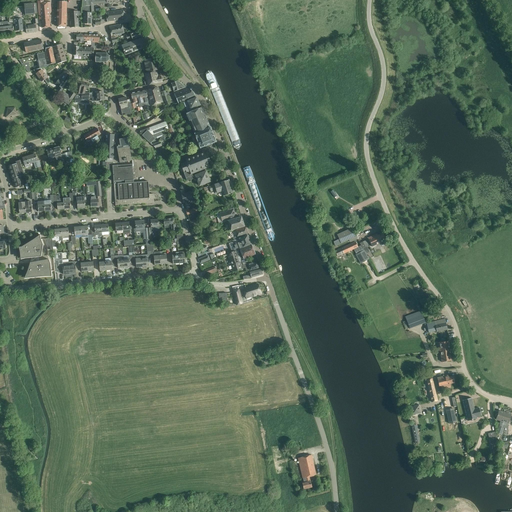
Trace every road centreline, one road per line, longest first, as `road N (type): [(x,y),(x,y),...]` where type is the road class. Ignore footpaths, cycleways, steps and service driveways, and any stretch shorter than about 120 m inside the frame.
road 1 (unclassified): [(508,402),(468,379),(455,324),(404,246),(371,175),(366,132),(384,68),(369,0)]
road 2 (unclassified): [(334,511),(327,446),(267,278)]
road 3 (unclassified): [(267,278),(202,97),(183,76)]
road 4 (residential): [(195,278),(12,288),(0,274)]
road 5 (residential): [(9,223),(180,209)]
road 6 (residential): [(180,209),(167,163),(113,113)]
